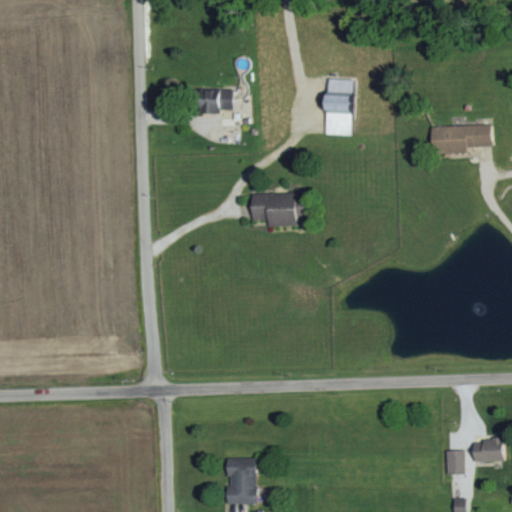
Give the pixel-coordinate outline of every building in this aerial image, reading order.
[(330,135),(356,135),(358,80),(332,79),(330,135)] [(237,90),(206,89),(205,111),(236,112),(237,90)] [(472,153),(472,147),(496,146),(495,124),(435,127),(437,154),(472,153)] [(272,220),(272,226),(302,226),(301,193),(255,194),(256,220),(272,220)] [(508,461),(507,438),(487,438),(488,451),(479,451),(479,462),(508,461)] [(451,474),(469,473),(468,450),(450,451),(451,474)] [(231,504),(260,504),(261,459),(232,458),(231,504)] [(469,511),(470,498),(457,499),(457,511),(469,511)]
